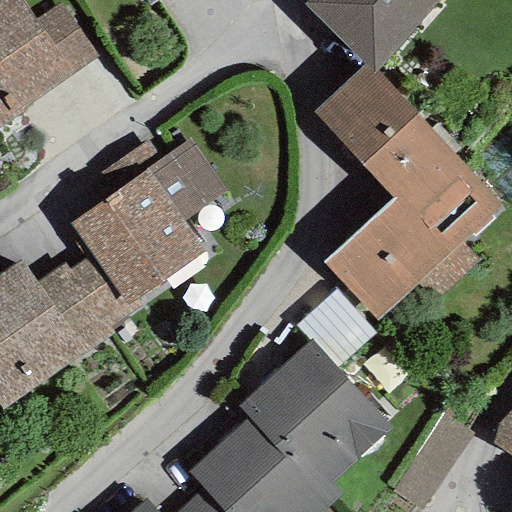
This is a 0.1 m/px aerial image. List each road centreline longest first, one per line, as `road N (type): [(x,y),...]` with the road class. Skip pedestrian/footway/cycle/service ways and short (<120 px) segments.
road 1 (residential): [(289,13),(313,156),(303,235),(181,398),(57,511)]
road 2 (residential): [(289,13),(0,214)]
